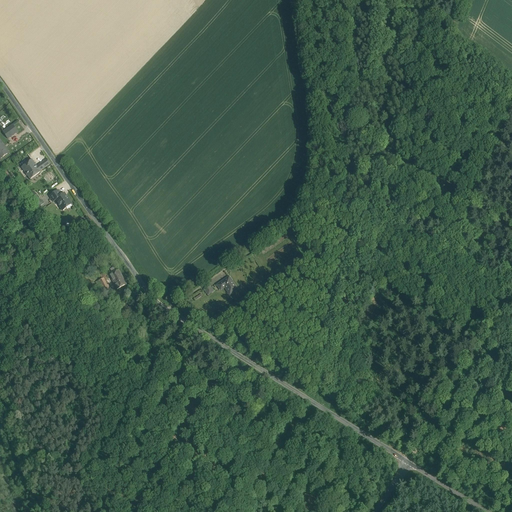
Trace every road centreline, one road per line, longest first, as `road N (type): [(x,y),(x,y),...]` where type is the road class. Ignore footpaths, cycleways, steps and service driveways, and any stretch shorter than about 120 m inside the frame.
road 1 (unclassified): [(0,81),(162,305),(409,462)]
road 2 (track): [(511,299),(409,462)]
